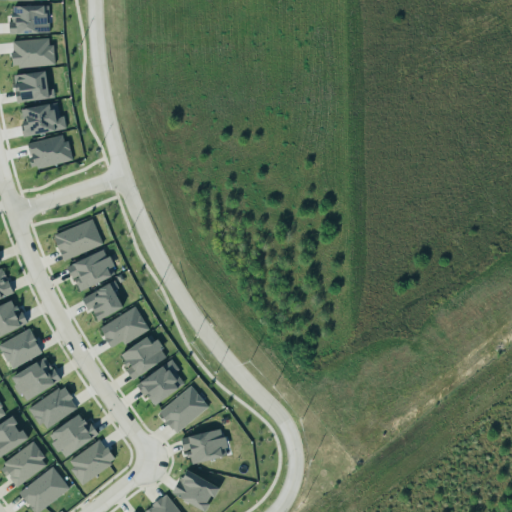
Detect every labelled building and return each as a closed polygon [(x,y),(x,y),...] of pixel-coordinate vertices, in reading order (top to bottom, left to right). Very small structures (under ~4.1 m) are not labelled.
[(12,6),(12,20),(8,20),(9,33),(50,32),(49,5),(12,6)] [(11,40),(13,67),(53,65),(52,38),(11,40)] [(13,75),(17,102),(55,97),(53,88),(48,89),(45,70),(13,75)] [(66,128),(64,115),(59,116),(57,102),(20,109),(25,136),(66,128)] [(71,159),(65,133),(25,143),(32,169),(71,159)] [(63,260),(103,244),(92,218),(53,234),(63,260)] [(67,265),(78,291),(116,274),(105,249),(67,265)] [(0,298),(12,293),(3,268),(0,268),(0,298)] [(107,277),(96,283),(97,285),(79,294),(86,308),(90,305),(96,316),(121,303),(107,277)] [(0,304),(0,335),(26,323),(13,298),(0,304)] [(99,325),(110,347),(122,341),(123,343),(148,330),(136,306),(99,325)] [(0,342),(0,346),(10,368),(42,353),(30,328),(0,342)] [(118,354),(133,378),(167,356),(152,333),(118,354)] [(60,382),(47,357),(10,375),(23,400),(60,382)] [(137,383),(153,406),(184,384),(176,371),(179,369),(172,358),(137,383)] [(188,382),(156,408),(174,430),(206,404),(188,382)] [(41,428),(77,409),(65,386),(29,405),(41,428)] [(62,457),(96,436),(81,412),(48,434),(62,457)] [(17,423),(18,423),(12,414),(0,422),(0,456),(27,438),(17,423)] [(227,455),(222,429),(182,436),(188,463),(227,455)] [(101,436),(68,459),(70,463),(68,466),(80,482),(109,461),(107,459),(113,455),(101,436)] [(33,441),(45,457),(42,458),(46,464),(16,487),(8,476),(9,475),(8,472),(4,475),(0,469),(0,467),(4,465),(2,462),(33,441)] [(17,490),(51,463),(69,486),(35,511),(31,511),(27,506),(29,504),(17,490)] [(216,483),(185,464),(170,488),(202,507),(207,498),(204,497),(207,491),(211,492),(216,483)] [(180,511),(166,493),(144,511),(180,511)]
